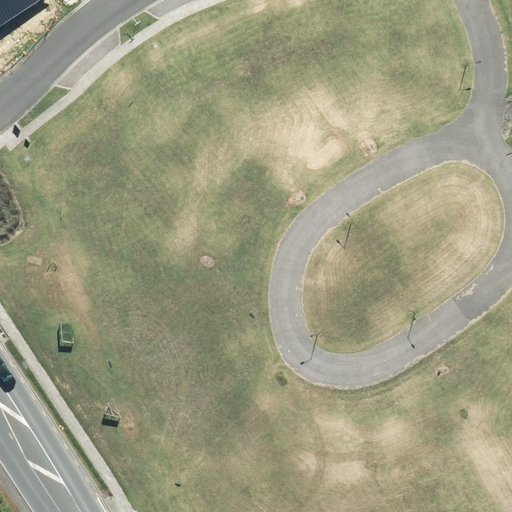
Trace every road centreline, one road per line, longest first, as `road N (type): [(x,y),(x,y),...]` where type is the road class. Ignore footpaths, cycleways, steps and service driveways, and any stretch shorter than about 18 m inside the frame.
road 1 (residential): [(476,136),(439,137),(307,222),(281,277),(288,327),(307,359),(337,369),(379,359),(511,265)]
road 2 (residential): [(0,98),(116,0)]
road 3 (residential): [(479,0),(493,43),(476,136)]
